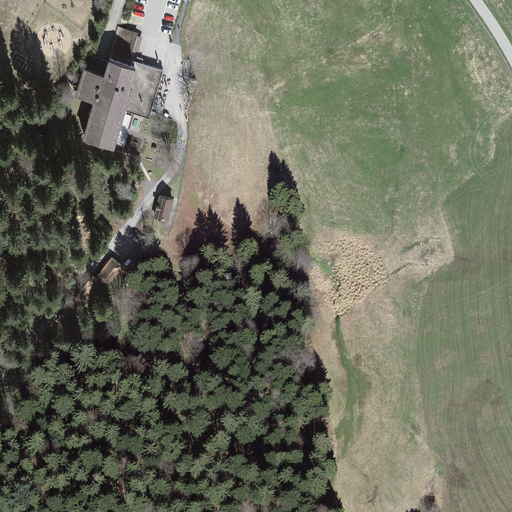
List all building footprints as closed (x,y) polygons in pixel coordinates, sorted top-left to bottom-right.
[(133,27),(118,23),(109,53),(129,59),(133,47),(137,48),(141,34),(135,33),(136,30),(137,28),(133,27)] [(93,98),(81,137),(113,147),(126,107),(148,114),(163,70),(129,59),(109,53),(103,71),(81,65),(73,91),(93,98)] [(174,199),(161,194),(155,212),(168,217),(174,199)] [(112,261),(99,276),(111,285),(123,271),(112,261)] [(100,282),(92,276),(58,318),(66,325),(100,282)]
